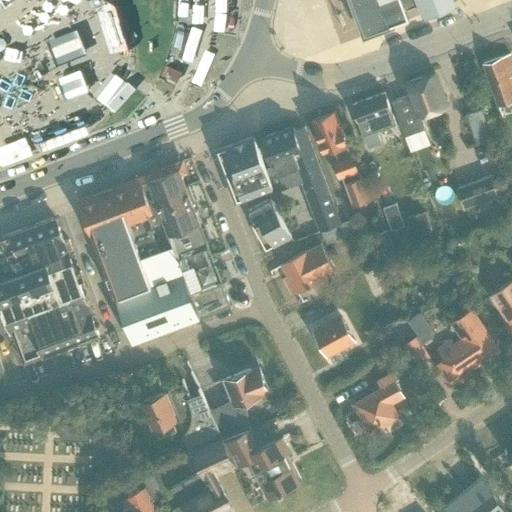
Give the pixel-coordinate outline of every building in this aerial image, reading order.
[(353,0),(362,23),(366,32),(375,28),(376,28),(398,20),(410,16),(407,9),(403,0),(353,0)] [(404,0),(408,8),(422,3),(421,1),(423,0),(428,0),(431,5),(445,0),(444,0),(404,0)] [(511,58),(510,54),(484,64),(498,100),(500,105),(511,100),(511,58)] [(166,67),(161,77),(174,83),(178,73),(166,67)] [(411,94),(392,100),(405,136),(425,129),(420,115),(447,105),(436,73),(407,84),(411,94)] [(382,141),(377,129),(396,122),(385,93),(354,105),(369,146),(382,141)] [(483,108),(466,115),(477,144),(494,137),(483,108)] [(325,152),(335,148),(339,158),(334,160),(340,178),(344,176),(355,205),(370,200),(359,171),(353,153),(351,154),(347,143),(348,143),(336,111),(313,120),(325,152)] [(276,192),(304,182),(322,231),(343,224),(307,127),(296,131),(294,127),(263,138),(273,165),(267,168),(276,192)] [(254,134),(215,149),(236,204),(274,188),(254,134)] [(162,261),(150,230),(165,224),(180,265),(187,263),(184,257),(209,248),(192,204),(195,203),(189,187),(186,188),(179,169),(149,180),(151,184),(142,187),(141,183),(81,206),(133,344),(200,318),(196,307),(191,295),(184,274),(180,275),(178,270),(173,257),(162,261)] [(495,173),(458,186),(466,209),(503,196),(495,173)] [(272,198),(250,210),(269,247),(292,235),(272,198)] [(397,202),(384,207),(392,229),(405,225),(397,202)] [(425,212),(408,217),(413,236),(431,231),(425,212)] [(355,217),(343,221),(351,245),(363,241),(355,217)] [(0,341),(10,367),(25,361),(44,354),(44,356),(100,335),(80,281),(85,280),(81,270),(76,272),(68,250),(73,248),(69,239),(65,241),(56,218),(12,234),(19,252),(17,253),(18,253),(12,260),(15,269),(13,270),(12,268),(5,271),(6,273),(2,274),(1,272),(0,272),(0,341)] [(388,229),(378,233),(388,263),(399,259),(388,229)] [(296,289),(297,291),(336,271),(321,243),(282,264),(288,274),(285,276),(292,291),(296,289)] [(178,270),(180,275),(184,274),(191,295),(202,291),(192,265),(178,270)] [(511,282),(493,296),(511,324),(511,282)] [(191,295),(196,307),(227,295),(222,284),(202,291),(191,295)] [(231,307),(227,295),(196,307),(200,318),(231,307)] [(444,358),(434,365),(449,387),(461,379),(462,381),(476,372),(472,367),(499,349),(471,308),(451,322),(461,338),(455,342),(452,339),(437,349),(444,358)] [(418,335),(404,344),(418,365),(431,357),(423,344),(432,337),(428,330),(430,328),(423,316),(410,324),(418,335)] [(342,317),(315,331),(327,354),(354,340),(342,317)] [(229,378),(238,403),(239,405),(239,404),(261,396),(261,394),(270,391),(261,368),(252,372),(251,370),(229,378)] [(404,396),(396,380),(399,379),(395,372),(379,381),(383,388),(355,403),(362,418),(358,420),(367,435),(399,417),(391,403),(404,396)] [(213,412),(207,398),(195,403),(187,385),(170,392),(187,438),(190,435),(197,449),(224,439),(213,412)] [(166,393),(144,402),(156,431),(177,422),(166,393)] [(238,403),(213,412),(224,439),(244,432),(249,430),(249,429),(239,404),(239,405),(238,403)] [(91,425),(61,423),(60,439),(91,441),(91,425)] [(227,440),(232,449),(240,465),(251,460),(269,497),(301,481),(287,452),(290,451),(283,436),(261,447),(251,428),(249,430),(244,432),(227,440)] [(235,465),(224,439),(197,449),(191,452),(201,472),(171,488),(183,509),(186,507),(189,511),(229,511),(234,509),(220,484),(216,474),(235,465)] [(164,494),(154,472),(144,477),(154,499),(164,494)] [(509,511),(480,475),(444,504),(450,511),(509,511)] [(154,511),(158,510),(147,488),(125,499),(131,511),(154,511)]
